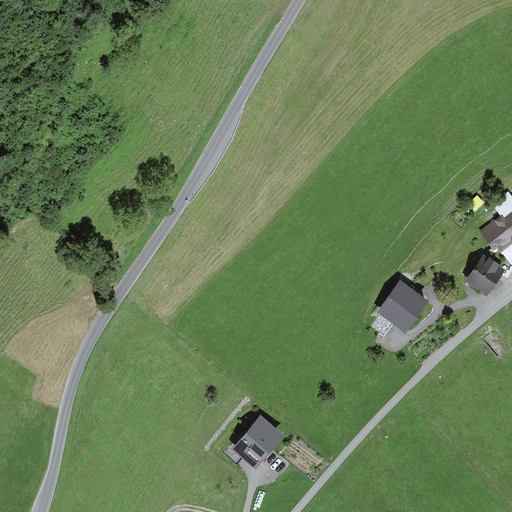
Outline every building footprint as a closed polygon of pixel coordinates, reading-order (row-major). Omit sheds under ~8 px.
[(511,209),(511,185),(498,198),(507,214),(511,209)] [(511,244),(511,212),(488,229),(507,249),(511,244)] [(488,256),(484,254),(467,279),(486,293),(504,268),(499,264),(500,263),(489,255),(488,256)] [(429,298),(400,277),(376,310),(405,331),(429,298)] [(293,429),(265,407),(237,445),(270,470),(293,429)] [(225,511),(185,502),(184,511),(225,511)]
